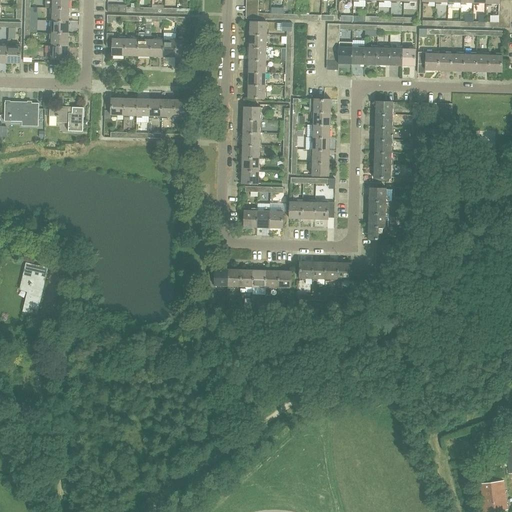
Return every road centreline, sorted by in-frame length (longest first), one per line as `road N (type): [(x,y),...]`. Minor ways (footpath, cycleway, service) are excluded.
road 1 (residential): [(357,86),(353,246),(222,243),(228,0)]
road 2 (track): [(156,503),(511,236)]
road 3 (track): [(35,330),(34,373),(55,433),(61,511)]
road 4 (residential): [(0,82),(87,83),(89,0)]
road 5 (residential): [(511,90),(357,86)]
